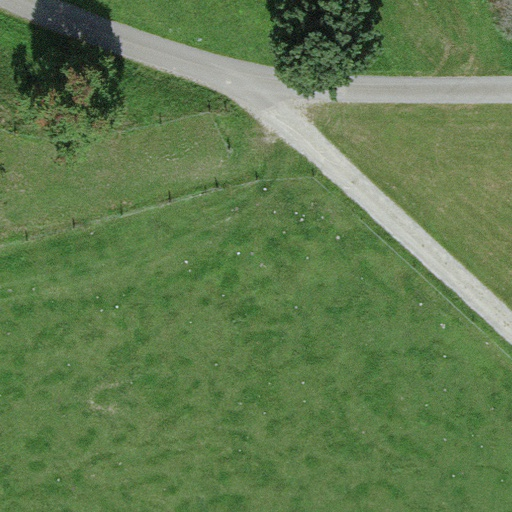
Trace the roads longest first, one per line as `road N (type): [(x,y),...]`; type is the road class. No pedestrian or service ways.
road 1 (track): [(253,87),(511,327)]
road 2 (track): [(253,87),(511,85)]
road 3 (residential): [(28,0),(253,87)]
